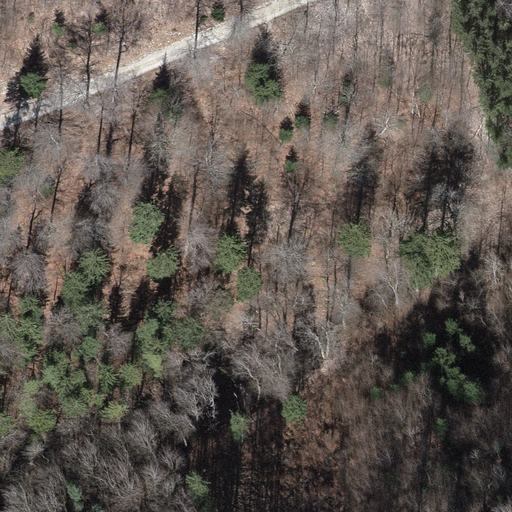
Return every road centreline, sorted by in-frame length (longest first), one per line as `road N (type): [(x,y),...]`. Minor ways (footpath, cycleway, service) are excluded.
road 1 (track): [(0,390),(176,321),(313,249),(403,216),(467,197),(501,201),(511,217)]
road 2 (track): [(511,224),(490,261),(129,511)]
road 3 (track): [(298,0),(180,60),(0,126)]
